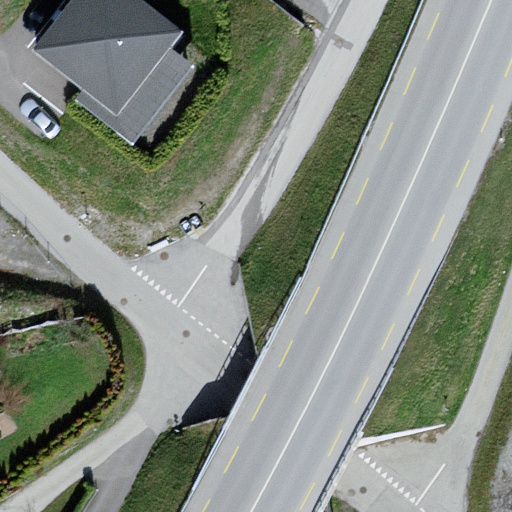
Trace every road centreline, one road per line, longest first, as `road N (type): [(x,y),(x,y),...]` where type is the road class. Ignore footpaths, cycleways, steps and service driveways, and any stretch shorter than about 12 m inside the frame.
road 1 (primary): [(490,0),(333,356),(252,511)]
road 2 (residential): [(368,0),(259,197),(168,327)]
road 3 (residential): [(168,327),(391,511)]
road 4 (track): [(408,511),(466,431),(511,297)]
road 5 (residential): [(168,327),(0,171)]
